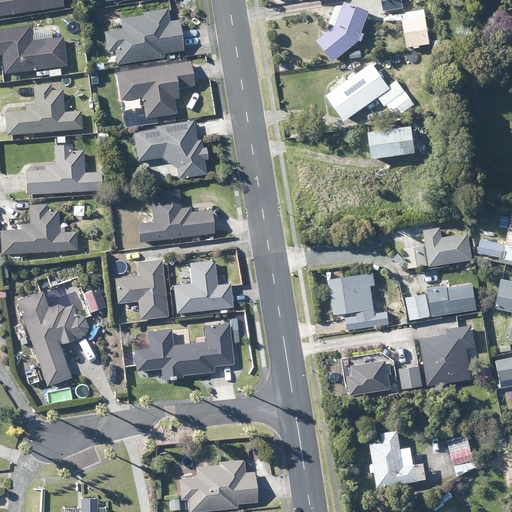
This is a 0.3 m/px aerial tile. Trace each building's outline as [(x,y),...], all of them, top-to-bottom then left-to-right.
[(0,0),(0,15),(64,6),(63,0),(0,0)] [(381,0),(384,12),(404,9),(402,0),(381,0)] [(360,42),(368,17),(370,11),(362,8),(358,10),(350,7),(351,3),(346,2),(345,5),(336,6),(330,24),(337,26),(319,40),(335,61),(360,42)] [(180,23),(179,19),(170,21),(168,8),(143,12),(143,13),(143,15),(121,19),(122,29),(105,32),(108,52),(115,51),(117,64),(164,57),(164,53),(181,50),(184,49),(180,23)] [(409,47),(431,44),(427,16),(405,19),(409,47)] [(32,40),(30,27),(30,25),(0,29),(0,55),(2,55),(4,69),(4,73),(65,66),(67,65),(67,64),(64,36),(61,37),(32,40)] [(368,37),(377,38),(378,29),(369,28),(368,37)] [(178,88),(194,85),(191,61),(117,72),(116,73),(121,101),(143,97),(146,119),(173,114),(177,114),(174,98),(180,97),(178,88)] [(387,105),(388,106),(396,118),(397,117),(400,120),(409,113),(411,116),(419,110),(397,80),(389,85),(373,63),(347,81),(333,91),(328,95),(343,116),(347,121),(379,98),(385,106),(387,105)] [(65,112),(64,102),(63,89),(52,90),(52,83),(33,85),(34,101),(35,104),(26,104),(25,106),(26,109),(7,111),(5,111),(6,131),(7,135),(23,133),(35,133),(83,129),(81,110),(69,111),(65,112)] [(206,147),(204,148),(202,148),(201,140),(197,141),(193,121),(157,126),(157,129),(135,132),(134,132),(138,161),(162,157),(177,167),(179,176),(179,178),(207,174),(205,159),(208,159),(206,147)] [(416,151),(414,139),(412,125),(396,128),(389,129),(369,132),(373,159),(416,152),(416,151)] [(85,172),(84,163),(83,150),(72,151),(72,144),(54,145),(55,161),(55,164),(46,164),(46,169),(26,170),(27,190),(27,195),(103,190),(101,171),(89,172),(85,172)] [(422,151),(424,162),(444,160),(443,148),(422,151)] [(181,208),(180,205),(179,190),(161,191),(162,198),(151,200),(152,212),(153,221),(148,222),(137,223),(140,242),(191,236),(201,235),(214,233),(214,230),(211,209),(209,209),(191,211),(191,208),(190,206),(181,208)] [(60,232),(59,222),(58,210),(48,210),(47,203),(31,205),(29,205),(29,207),(30,218),(30,223),(21,224),(21,229),(3,230),(0,231),(2,254),(11,254),(23,253),(77,249),(76,231),(64,232),(60,232)] [(511,216),(507,241),(506,244),(481,239),(480,242),(480,244),(479,248),(478,253),(501,258),(500,262),(511,264),(511,216)] [(428,267),(471,260),(466,234),(441,238),(439,228),(422,231),(424,247),(403,250),(406,269),(427,265),(428,267)] [(169,316),(162,260),(138,262),(139,275),(114,278),(117,303),(138,301),(140,319),(169,316)] [(193,285),(175,286),(178,312),(206,310),(205,307),(210,307),(210,309),(218,308),(218,306),(230,305),(228,286),(214,287),(212,263),(192,264),(193,285)] [(372,287),(374,286),(377,286),(375,273),(343,278),(330,280),(335,314),(340,314),(357,311),(358,315),(346,317),(346,318),(348,330),(391,323),(389,312),(376,314),(372,287)] [(511,281),(502,279),(496,307),(511,311),(511,316),(511,317),(511,330),(510,338),(511,338),(511,281)] [(410,320),(475,310),(471,284),(445,289),(445,287),(426,290),(427,295),(406,299),(410,320)] [(47,385),(72,377),(60,343),(85,335),(89,327),(86,317),(85,316),(76,312),(72,303),(65,306),(58,302),(49,306),(43,291),(19,299),(17,300),(36,355),(37,358),(47,385)] [(233,366),(229,325),(204,327),(205,343),(183,345),(182,330),(147,333),(149,348),(134,350),(136,372),(161,370),(162,379),(212,374),(211,368),(233,366)] [(475,347),(472,327),(448,331),(448,336),(421,340),(428,386),(472,379),(467,348),(475,347)] [(500,382),(511,379),(511,357),(496,361),(500,382)] [(350,396),(388,390),(386,376),(389,375),(388,366),(385,366),(384,362),(350,367),(352,377),(347,378),(350,396)] [(402,389),(421,385),(424,385),(420,365),(419,365),(399,369),(402,389)] [(491,368),(479,370),(480,379),(492,378),(491,368)] [(414,464),(414,462),(412,447),(402,449),(399,430),(383,433),(384,441),(371,443),(374,464),(371,464),(373,472),(376,472),(379,487),(419,481),(416,465),(414,465),(414,464)] [(448,440),(458,476),(476,467),(467,435),(448,440)] [(495,442),(499,450),(505,446),(501,439),(495,442)] [(237,504),(257,502),(254,471),(246,472),(245,459),(219,461),(219,464),(196,466),(196,467),(197,477),(179,478),(179,480),(181,500),(188,499),(189,511),(238,508),(237,504)] [(474,479),(480,475),(491,468),(487,462),(470,474),(474,479)] [(453,485),(458,493),(467,487),(462,479),(453,485)] [(439,495),(430,502),(436,511),(445,504),(444,503),(454,496),(450,490),(440,497),(439,495)] [(180,510),(179,500),(179,497),(169,498),(170,510),(180,510)] [(98,511),(98,499),(82,499),(82,511),(64,511),(105,511),(106,511),(98,511)]
